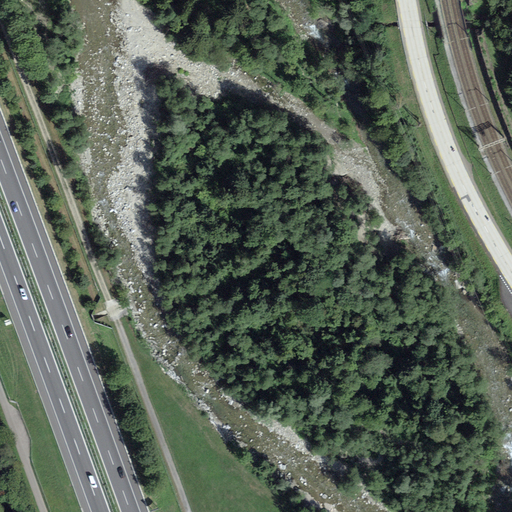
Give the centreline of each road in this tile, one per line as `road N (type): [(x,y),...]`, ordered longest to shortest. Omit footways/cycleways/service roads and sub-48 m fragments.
road 1 (track): [(0,19),(189,511)]
road 2 (motorway): [(128,511),(0,164)]
road 3 (primary): [(511,272),(442,137),(406,0)]
road 4 (motorway): [(0,246),(99,511)]
road 5 (unclassified): [(0,391),(43,511)]
